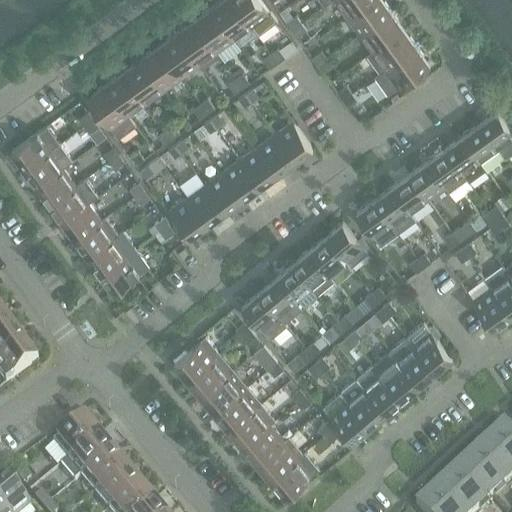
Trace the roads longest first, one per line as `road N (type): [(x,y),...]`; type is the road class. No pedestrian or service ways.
road 1 (residential): [(102,371),(210,289),(225,255),(478,68),(424,0)]
road 2 (residential): [(348,511),(385,477),(395,441),(511,346)]
road 3 (residential): [(0,108),(150,0)]
road 4 (residential): [(219,511),(102,371)]
road 5 (residential): [(86,351),(0,242)]
